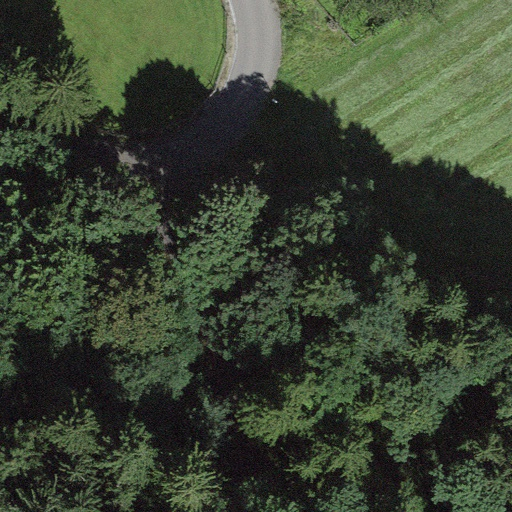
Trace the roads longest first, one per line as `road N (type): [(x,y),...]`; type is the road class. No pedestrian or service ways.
road 1 (unclassified): [(164,185),(261,399),(267,511)]
road 2 (residential): [(164,185),(217,170),(263,137),(278,80),(271,24),(259,0)]
road 3 (residential): [(0,113),(164,185)]
